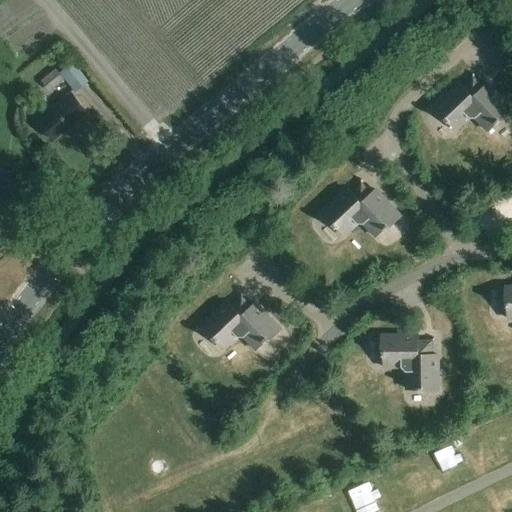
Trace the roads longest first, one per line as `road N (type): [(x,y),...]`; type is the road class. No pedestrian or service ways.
road 1 (tertiary): [(0,344),(68,250),(120,195),(353,0)]
road 2 (unknown): [(486,15),(376,115),(457,250)]
